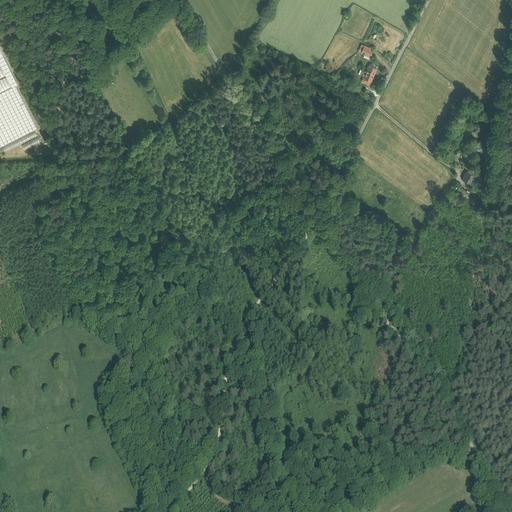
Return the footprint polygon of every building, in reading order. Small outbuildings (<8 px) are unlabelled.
[(373,49),(364,45),(361,53),(364,54),(370,57),(373,49)] [(0,63),(0,64),(1,65),(6,75),(7,77),(12,87),(16,85),(18,84),(0,48),(0,63)] [(377,69),(369,65),(362,82),(370,85),(377,69)] [(7,77),(0,80),(0,92),(12,87),(7,77)] [(12,87),(0,92),(0,147),(37,128),(16,85),(12,87)] [(475,156),(468,154),(466,158),(464,165),(471,168),(475,156)] [(474,174),(467,171),(462,179),(470,183),(471,181),(474,175),(474,174)] [(482,178),(474,175),(471,181),(479,184),(482,178)] [(488,181),(482,178),(479,184),(478,186),(484,189),(488,181)] [(456,191),(467,198),(470,192),(459,186),(456,191)]
